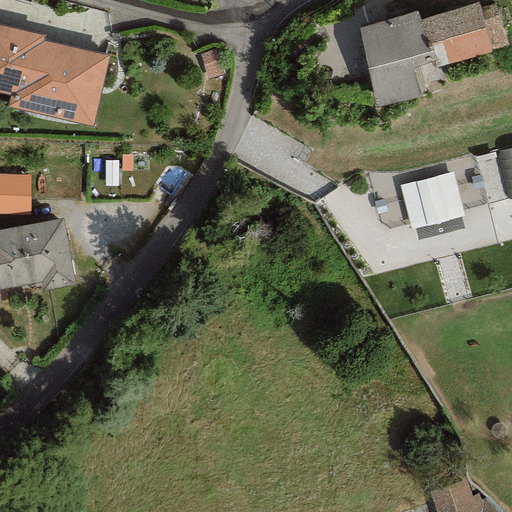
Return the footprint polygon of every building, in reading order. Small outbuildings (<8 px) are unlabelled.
[(481,0),(461,0),(423,10),(437,60),(494,45),(481,0)] [(415,2),(357,18),(378,97),(436,81),(415,2)] [(109,42),(0,19),(0,98),(93,117),(109,42)] [(487,194),(511,190),(511,141),(480,146),(487,194)] [(0,169),(0,208),(33,209),(34,170),(0,169)] [(411,224),(464,217),(458,170),(404,177),(411,224)] [(67,214),(0,225),(0,294),(79,281),(67,214)] [(500,511),(485,469),(431,488),(439,511),(500,511)]
